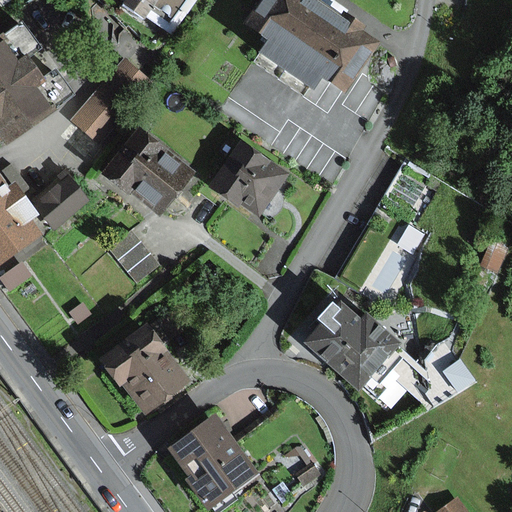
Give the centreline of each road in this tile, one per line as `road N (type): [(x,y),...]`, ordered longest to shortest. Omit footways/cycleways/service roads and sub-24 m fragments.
road 1 (residential): [(259,373),(284,296),(400,103),(426,0)]
road 2 (residential): [(341,511),(354,451),(340,407),(301,379),(259,373)]
road 3 (residential): [(101,473),(214,388),(259,373)]
road 4 (primary): [(0,335),(101,473)]
